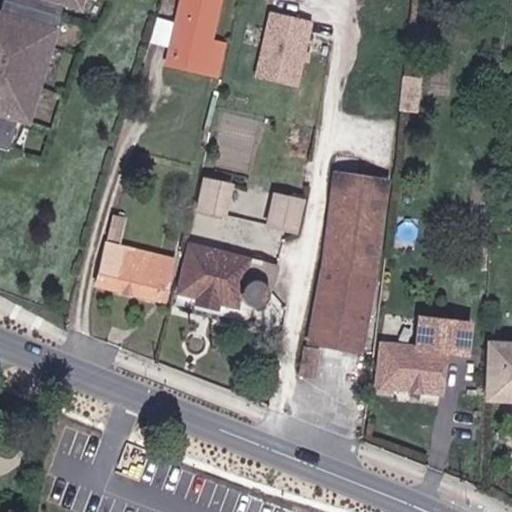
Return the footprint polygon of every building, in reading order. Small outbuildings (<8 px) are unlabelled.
[(40,77),(50,46),(45,44),(49,29),(54,31),(63,2),(74,5),(75,0),(2,0),(3,0),(0,8),(0,148),(8,151),(17,120),(21,121),(25,104),(32,106),(36,91),(32,89),(36,75),(40,77)] [(178,29),(170,61),(204,69),(209,46),(219,0),(180,0),(174,24),(178,29)] [(269,11),(253,78),(298,88),(314,22),(269,11)] [(170,61),(178,29),(174,24),(163,67),(202,76),(204,69),(170,61)] [(215,79),(222,49),(209,46),(204,69),(202,76),(215,79)] [(413,110),(417,81),(402,79),(398,109),(413,110)] [(359,353),(370,283),(388,180),(336,172),(321,265),(307,345),(359,353)] [(208,214),(222,217),(230,185),(204,180),(193,227),(204,230),(208,214)] [(295,233),(302,201),(274,196),(267,226),(295,233)] [(112,215),(110,225),(96,284),(158,299),(160,288),(167,290),(173,266),(120,253),(119,254),(116,254),(122,228),(124,218),(116,216),(112,215)] [(268,290),(267,289),(270,289),(276,267),(260,263),(261,257),(254,256),(253,262),(188,247),(177,293),(197,298),(195,304),(216,309),(218,303),(238,308),(240,298),(241,301),(243,304),(246,306),(249,307),(253,308),(256,308),(259,307),(263,306),(265,304),(267,300),(268,297),(269,294),(268,290)] [(380,344),(376,391),(391,394),(392,389),(439,393),(444,351),(464,353),(467,323),(429,319),(429,321),(419,320),(416,348),(380,344)] [(511,398),(511,344),(491,343),(489,397),(511,398)] [(298,376),(311,379),(316,351),(303,349),(298,376)] [(151,453),(127,444),(116,473),(140,483),(151,453)]
